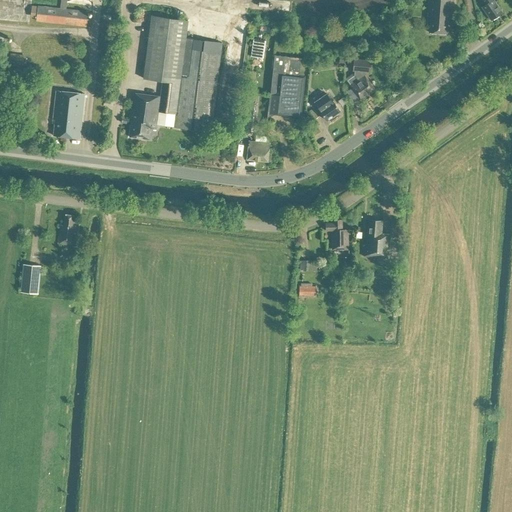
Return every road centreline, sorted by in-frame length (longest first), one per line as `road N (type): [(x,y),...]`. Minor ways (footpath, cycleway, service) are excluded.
road 1 (secondary): [(0,148),(265,182),(294,177),(511,29)]
road 2 (unclassified): [(275,227),(328,214),(511,81)]
road 3 (unclassified): [(275,227),(0,192)]
